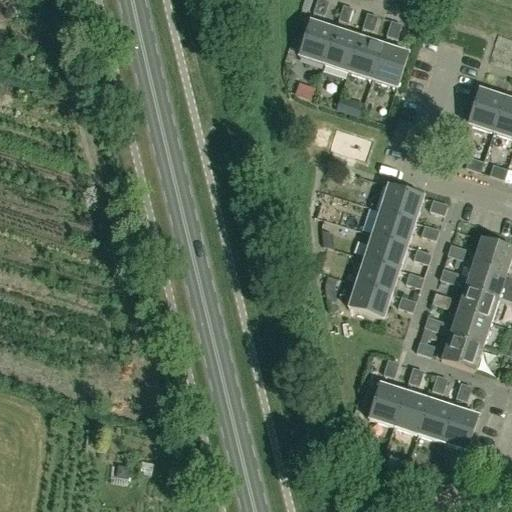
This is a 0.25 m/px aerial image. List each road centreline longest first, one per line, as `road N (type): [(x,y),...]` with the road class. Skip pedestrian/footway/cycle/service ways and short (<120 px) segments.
road 1 (primary): [(254,511),(131,0)]
road 2 (residential): [(511,203),(417,174),(450,52)]
